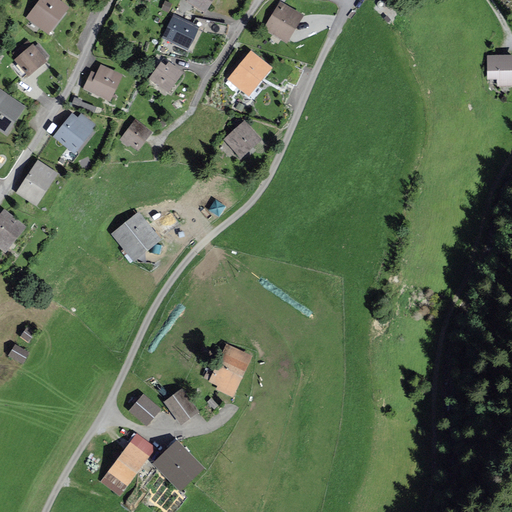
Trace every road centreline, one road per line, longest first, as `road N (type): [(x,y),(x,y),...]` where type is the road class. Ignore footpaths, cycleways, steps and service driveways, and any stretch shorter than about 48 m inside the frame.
road 1 (residential): [(45,511),(159,298),(270,174),(348,0)]
road 2 (track): [(424,511),(442,331),(511,155)]
road 3 (residential): [(110,0),(57,107),(0,193)]
road 4 (residential): [(157,147),(194,108),(258,0)]
